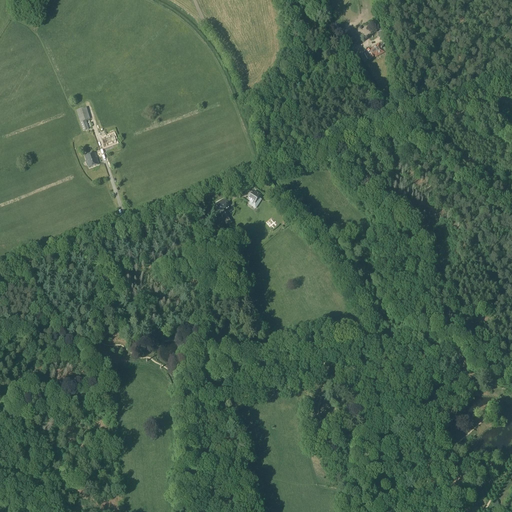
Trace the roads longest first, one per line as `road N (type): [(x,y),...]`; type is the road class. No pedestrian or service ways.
road 1 (unclassified): [(0,270),(405,122)]
road 2 (track): [(511,209),(400,123)]
road 3 (track): [(405,122),(385,0)]
